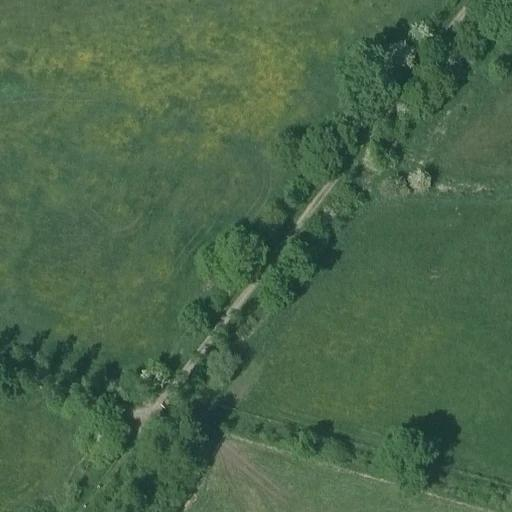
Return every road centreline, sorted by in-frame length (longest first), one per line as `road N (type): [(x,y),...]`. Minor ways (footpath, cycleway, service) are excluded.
road 1 (track): [(479,0),(286,255),(147,420)]
road 2 (track): [(0,375),(147,420)]
